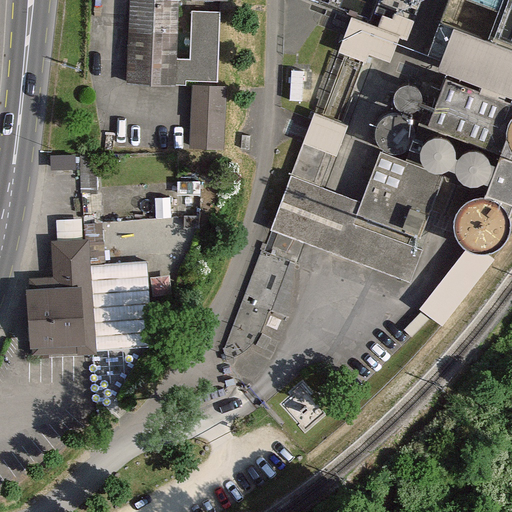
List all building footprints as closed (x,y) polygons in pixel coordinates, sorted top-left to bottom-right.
[(132,0),(131,85),(181,87),(182,3),(233,4),(233,0),(132,0)] [(511,0),(449,0),(429,54),(445,60),(443,66),(511,92),(511,0)] [(401,36),(351,17),(302,142),(332,153),(370,52),(392,61),(401,36)] [(195,79),(193,143),(227,144),(229,80),(195,79)] [(414,84),(404,82),(396,89),(394,99),(401,107),(411,108),(419,102),(420,92),(414,84)] [(402,115),(390,114),(379,122),(378,134),(386,145),(399,146),(409,138),(410,125),(402,115)] [(446,129),(433,128),(423,136),(421,148),(429,159),(442,160),(453,152),(454,139),(446,129)] [(482,143),(469,142),(459,150),(457,163),(465,173),(478,174),(488,166),(490,153),(482,143)] [(511,153),(508,152),(493,191),(511,198),(511,153)] [(292,177),(273,230),(409,279),(422,245),(401,237),(412,207),(431,214),(444,176),(381,153),(363,203),(292,177)] [(502,197),(483,189),(464,196),(456,214),(463,233),(481,241),(500,234),(509,216),(502,197)] [(471,241),(420,308),(444,326),(495,259),(471,241)] [(56,281),(31,282),(33,348),(152,344),(149,260),(87,262),(86,245),(55,246),(56,281)] [(287,261),(260,249),(226,348),(235,361),(255,338),(268,312),(287,261)]
